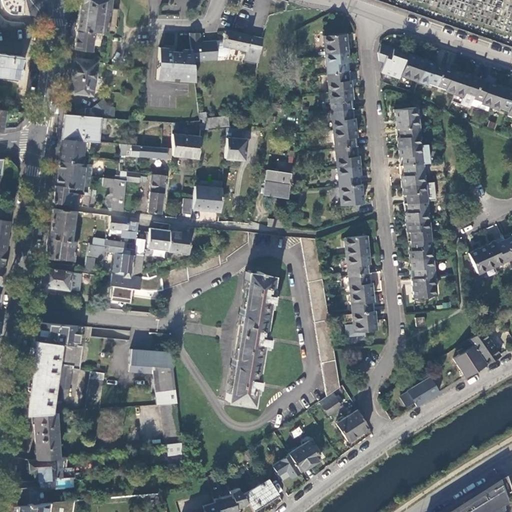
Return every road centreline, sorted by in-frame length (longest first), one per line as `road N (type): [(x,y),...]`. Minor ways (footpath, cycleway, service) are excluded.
road 1 (unclassified): [(372,12),(367,74),(393,336),(369,412),(386,438)]
road 2 (tertiary): [(11,333),(37,142)]
road 3 (residential): [(511,60),(372,12)]
road 4 (residential): [(386,438),(511,361)]
road 5 (tertiary): [(37,142),(53,46),(50,0)]
road 6 (residential): [(285,511),(386,438)]
